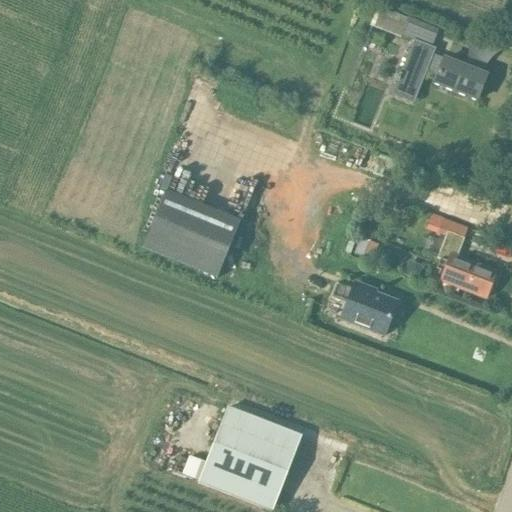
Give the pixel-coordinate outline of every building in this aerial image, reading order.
[(381,12),(378,25),(398,30),(402,17),(381,12)] [(400,38),(413,43),(392,96),(413,104),(426,73),(438,77),(435,85),(476,101),(486,77),(442,59),(442,61),(432,57),(435,50),(432,48),(436,36),(405,24),(400,38)] [(164,192),(141,248),(217,279),(239,223),(164,192)] [(431,216),(425,230),(436,235),(442,220),(431,216)] [(436,235),(436,237),(444,240),(443,242),(437,259),(437,260),(439,260),(446,263),(442,273),(439,282),(486,299),(496,273),(456,258),(463,240),(467,229),(442,220),(436,235)] [(369,242),(363,258),(372,262),(379,246),(369,242)] [(408,261),(402,276),(415,281),(421,266),(408,261)] [(335,284),(330,299),(345,305),(340,320),(383,337),(396,304),(353,287),(351,290),(335,284)] [(197,484),(223,495),(268,511),(271,511),(301,436),(227,408),(197,484)]
